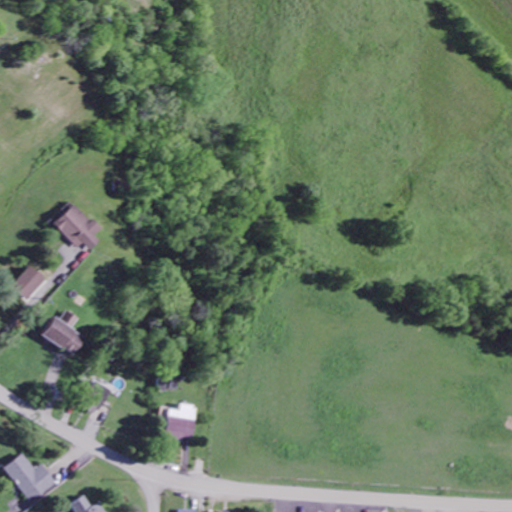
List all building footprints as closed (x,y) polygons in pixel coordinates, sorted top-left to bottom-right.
[(76,250),(82,245),(89,253),(99,244),(94,237),(100,232),(76,205),(54,226),(76,250)] [(28,303),(47,282),(34,270),(15,291),(28,303)] [(74,329),(80,320),(68,312),(62,321),(74,329)] [(76,357),(87,339),(55,318),(43,336),(76,357)] [(161,391),(181,392),(182,382),(162,381),(161,391)] [(111,392),(97,386),(87,411),(101,417),(111,392)] [(170,411),(169,442),(185,443),(186,440),(196,440),(197,407),(181,406),(181,412),(170,411)] [(6,469),(30,504),(57,486),(43,466),(35,471),(25,456),(6,469)] [(103,511),(99,504),(91,509),(84,498),(71,505),(74,511),(103,511)]
